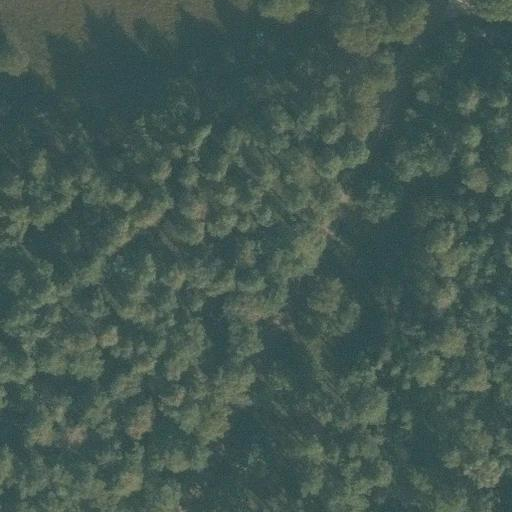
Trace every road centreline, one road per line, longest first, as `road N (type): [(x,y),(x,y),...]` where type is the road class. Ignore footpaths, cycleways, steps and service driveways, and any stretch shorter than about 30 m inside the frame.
road 1 (unclassified): [(183,511),(436,0)]
road 2 (track): [(511,4),(407,21),(0,125)]
